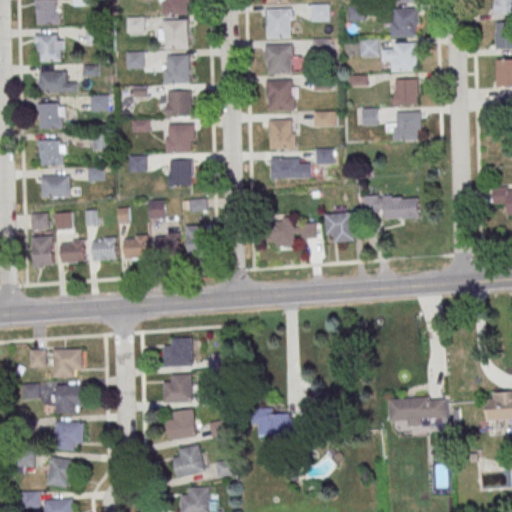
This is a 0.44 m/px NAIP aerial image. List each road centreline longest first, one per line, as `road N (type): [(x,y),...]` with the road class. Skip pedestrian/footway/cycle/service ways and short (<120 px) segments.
road 1 (tertiary): [(511,277),(0,315)]
road 2 (residential): [(234,299),(225,0)]
road 3 (residential): [(461,282),(454,0)]
road 4 (residential): [(7,315),(0,66)]
road 5 (residential): [(130,502),(121,307)]
